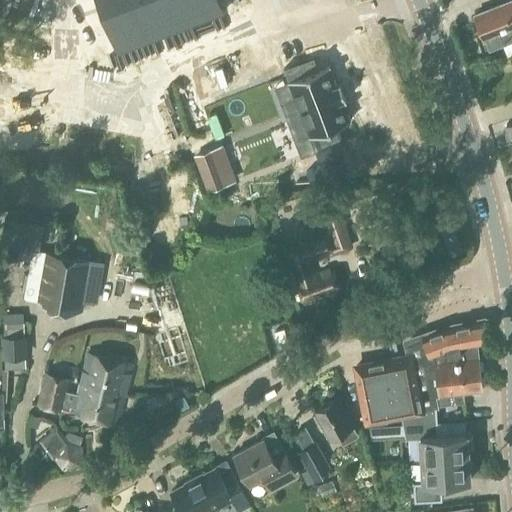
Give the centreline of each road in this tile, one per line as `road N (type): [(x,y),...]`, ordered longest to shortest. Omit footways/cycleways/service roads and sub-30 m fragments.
road 1 (residential): [(0,508),(77,486),(130,459),(425,289),(504,267)]
road 2 (primary): [(492,215),(466,111),(422,0)]
